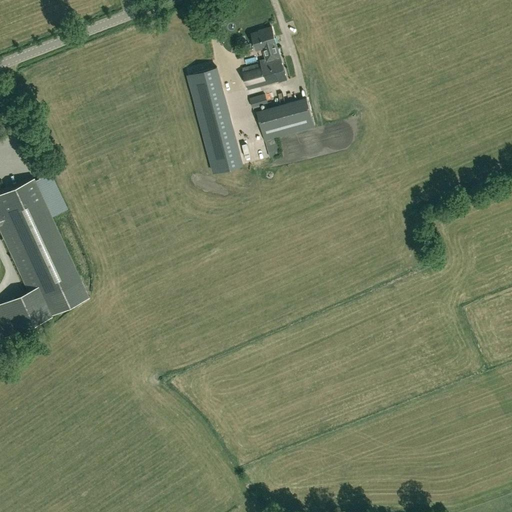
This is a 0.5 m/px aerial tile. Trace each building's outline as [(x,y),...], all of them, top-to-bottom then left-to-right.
[(264,30),(252,33),(256,49),(264,47),(265,51),(267,57),(260,59),(260,62),(242,67),(248,89),(279,80),(279,81),(287,79),(280,54),(279,55),(276,44),(277,44),(272,27),(264,29),(264,30)] [(210,55),(211,38),(188,38),(187,55),(210,55)] [(244,164),(218,66),(187,74),(198,116),(213,172),(244,164)] [(252,106),(268,103),(266,93),(249,98),(252,106)] [(265,139),(314,126),(306,98),(257,111),(265,139)] [(0,325),(5,337),(51,315),(51,314),(88,297),(33,178),(0,193),(0,229),(29,292),(0,304),(0,325)]
